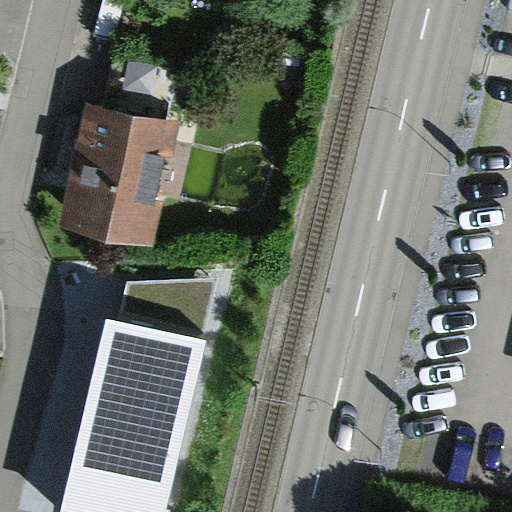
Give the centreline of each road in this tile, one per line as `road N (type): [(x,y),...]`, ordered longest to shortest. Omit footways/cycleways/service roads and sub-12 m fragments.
road 1 (secondary): [(308,511),(428,0)]
road 2 (residential): [(58,0),(6,227),(28,349),(0,454)]
